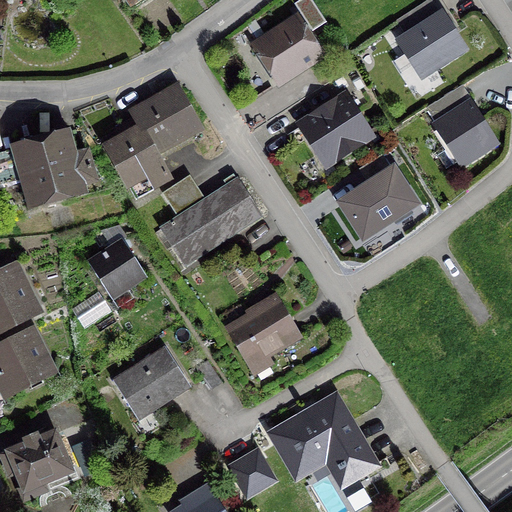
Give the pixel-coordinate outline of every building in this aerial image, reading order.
[(469,52),(442,10),(394,41),(422,83),(469,52)] [(324,58),(303,25),(262,50),(283,83),(324,58)] [(200,135),(176,88),(132,110),(140,124),(106,141),(131,190),(173,169),(165,152),(200,135)] [(501,145),(470,98),(431,124),(463,171),(501,145)] [(376,145),(354,108),(306,136),(328,173),(376,145)] [(83,135),(1,160),(9,185),(37,177),(48,212),(102,196),(83,135)] [(363,236),(414,203),(382,154),(359,169),(369,186),(342,203),(363,236)] [(196,186),(174,200),(187,221),(169,233),(193,270),(265,224),(241,187),(210,208),(196,186)] [(154,281),(127,245),(99,265),(125,302),(154,281)] [(0,286),(0,348),(1,350),(40,332),(49,327),(25,275),(0,286)] [(98,293),(70,310),(82,329),(110,313),(98,293)] [(310,345),(287,305),(243,331),(266,371),(310,345)] [(1,350),(0,349),(0,376),(9,396),(58,374),(40,332),(1,350)] [(191,394),(168,356),(127,381),(150,419),(191,394)] [(208,362),(196,370),(209,391),(221,383),(208,362)] [(395,466),(346,399),(291,440),(316,473),(338,457),(363,490),(395,466)] [(89,480),(63,432),(11,460),(36,508),(89,480)] [(226,511),(209,483),(179,501),(182,506),(173,511),(226,511)]
